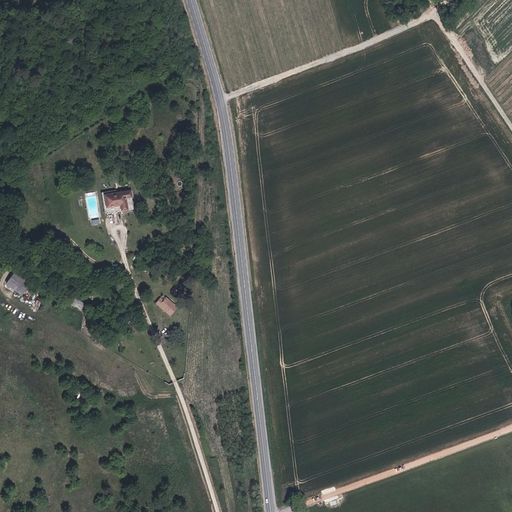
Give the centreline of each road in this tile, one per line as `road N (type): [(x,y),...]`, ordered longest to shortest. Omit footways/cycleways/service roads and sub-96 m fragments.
road 1 (primary): [(192,0),(235,158),(271,511)]
road 2 (unknown): [(283,511),(511,426)]
